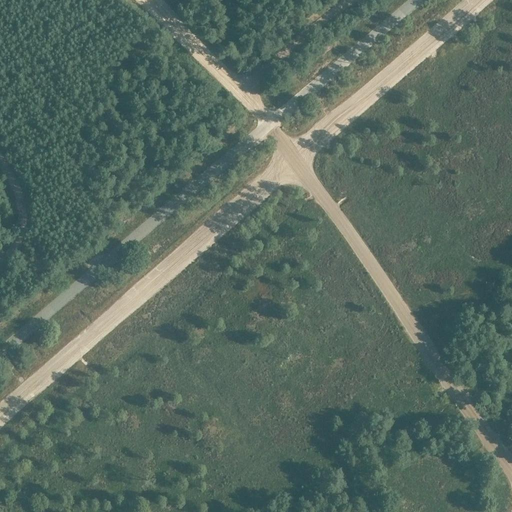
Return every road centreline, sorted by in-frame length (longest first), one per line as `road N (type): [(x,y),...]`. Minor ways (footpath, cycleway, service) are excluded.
road 1 (track): [(477,0),(0,413)]
road 2 (unknown): [(269,122),(511,467)]
